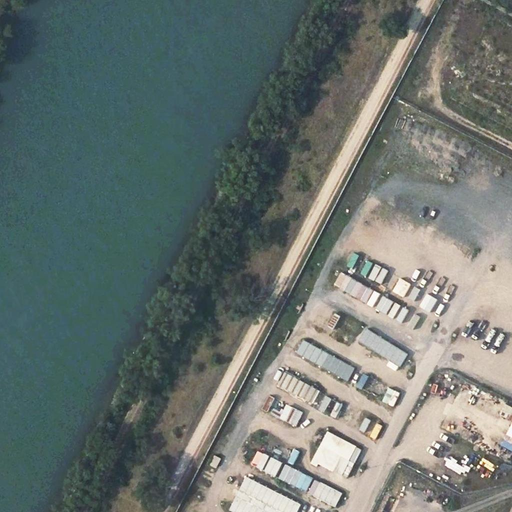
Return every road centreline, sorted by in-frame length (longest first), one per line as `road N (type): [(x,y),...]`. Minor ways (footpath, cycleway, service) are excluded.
road 1 (track): [(160,511),(424,0)]
road 2 (track): [(83,511),(345,0)]
road 3 (track): [(511,145),(441,109),(427,93),(429,60),(463,0)]
